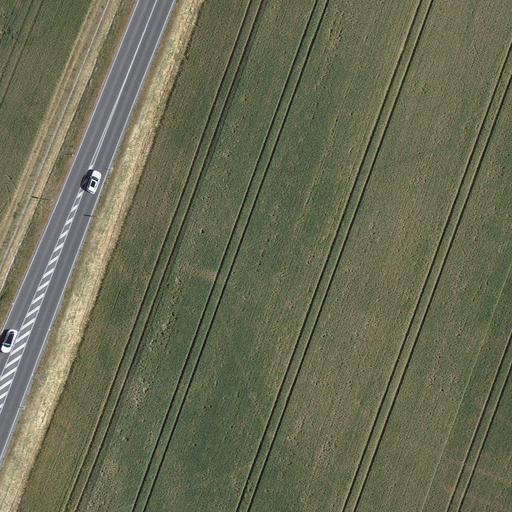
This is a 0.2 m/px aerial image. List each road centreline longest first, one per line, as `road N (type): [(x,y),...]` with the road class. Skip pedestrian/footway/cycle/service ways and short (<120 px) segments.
road 1 (secondary): [(0,397),(157,0)]
road 2 (track): [(0,258),(105,0)]
